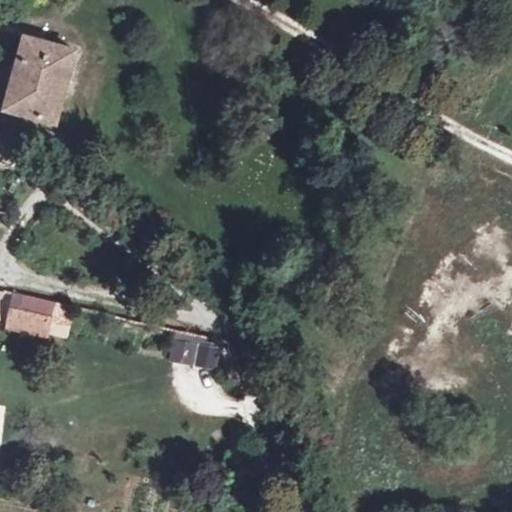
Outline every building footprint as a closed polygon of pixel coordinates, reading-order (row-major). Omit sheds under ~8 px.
[(57,123),(77,52),(26,38),(7,109),(57,123)] [(51,320),(55,303),(54,303),(16,294),(11,315),(50,325),(51,320)] [(67,324),(71,307),(55,303),(51,320),(67,324)] [(50,325),(11,315),(8,326),(48,335),(50,325)] [(217,368),(221,348),(196,343),(192,363),(217,368)]
